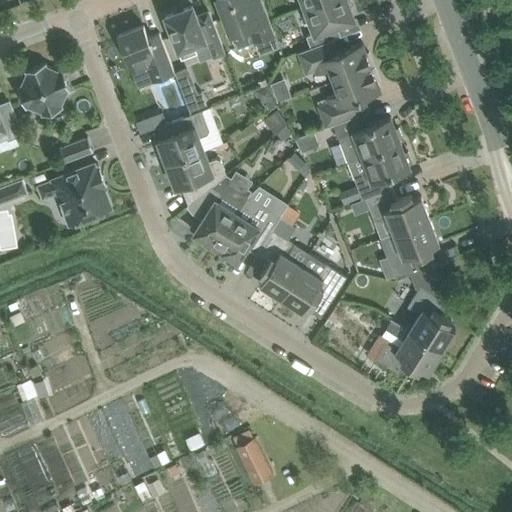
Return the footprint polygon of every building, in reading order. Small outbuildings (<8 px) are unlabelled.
[(218,0),(224,14),(231,33),(236,48),(255,41),(260,53),(280,45),(276,33),(271,20),(264,1),(263,0),(218,0)] [(349,0),(319,0),(306,5),(316,32),(307,35),(311,46),(332,38),(341,35),(337,23),(353,17),(349,5),(351,4),(349,0)] [(208,46),(209,46),(213,57),(225,52),(210,11),(197,16),(192,5),(166,15),(179,49),(205,39),(208,46)] [(155,80),(176,72),(160,31),(149,36),(144,24),(118,34),(132,71),(152,64),(157,78),(155,78),(155,80)] [(330,68),(334,80),(372,65),(363,41),(336,51),(332,38),(311,46),(299,51),(307,70),(316,67),(318,72),(330,68)] [(18,85),(25,104),(26,107),(27,107),(27,106),(29,106),(41,112),(42,113),(41,113),(42,114),(64,106),(63,105),(63,103),(68,91),(70,90),(70,91),(71,90),(63,68),(61,68),(61,69),(60,69),(47,64),(47,62),(47,61),(25,69),(25,71),(26,70),(26,72),(21,85),(19,85),(18,85)] [(327,125),(328,125),(360,113),(355,100),(381,90),(372,65),(334,80),(339,91),(327,96),(329,101),(319,105),(327,125)] [(192,108),(208,102),(201,84),(185,90),(192,108)] [(269,84),(257,90),(263,102),(275,96),(269,84)] [(23,134),(10,99),(0,102),(0,137),(6,135),(8,140),(23,134)] [(164,137),(158,139),(162,148),(166,159),(167,162),(205,148),(222,142),(209,106),(202,109),(178,118),(159,125),(160,126),(166,124),(170,134),(164,137)] [(164,108),(152,113),(156,125),(169,120),(164,108)] [(339,135),(348,161),(363,155),(401,141),(398,135),(403,133),(398,122),(394,123),(391,115),(339,135)] [(149,116),(136,121),(140,132),(153,127),(149,116)] [(287,125),(277,133),(283,141),(293,133),(287,125)] [(65,161),(75,157),(94,150),(88,135),(60,146),(65,161)] [(401,141),(363,155),(369,171),(354,177),(358,186),(362,198),(365,197),(392,187),(387,175),(410,166),(409,162),(413,161),(408,149),(405,151),(401,141)] [(205,148),(167,162),(168,165),(172,176),(176,186),(182,184),(188,182),(191,181),(196,196),(194,198),(188,202),(189,203),(213,183),(227,173),(221,159),(217,157),(209,160),(205,148)] [(296,151),(288,159),(298,169),(306,162),(296,151)] [(54,178),(39,184),(43,196),(58,190),(65,188),(77,220),(85,217),(88,219),(92,219),(96,217),(97,213),(112,207),(104,187),(107,185),(99,165),(96,166),(94,162),(76,170),(53,178),(54,178)] [(189,203),(187,205),(193,212),(203,218),(199,225),(194,232),(197,233),(196,235),(196,238),(203,243),(206,242),(207,240),(216,246),(238,212),(248,195),(251,190),(231,177),(227,173),(213,183),(189,203)] [(0,185),(0,202),(29,192),(23,177),(0,185)] [(358,186),(340,193),(344,205),(362,198),(358,186)] [(388,214),(394,232),(430,218),(421,194),(413,197),(411,193),(397,198),(393,186),(392,187),(365,197),(375,219),(388,214)] [(238,212),(216,246),(226,252),(224,254),(225,256),(232,261),(235,260),(236,258),(238,260),(247,246),(257,253),(273,228),(276,223),(281,216),(248,195),(238,212)] [(273,228),(257,253),(268,260),(260,272),(265,275),(263,279),(260,282),(282,296),(303,264),(287,253),(294,241),(289,238),(296,226),(281,216),(276,223),(273,228)] [(407,274),(411,272),(436,263),(431,251),(433,250),(432,245),(440,242),(430,218),(394,232),(401,250),(388,255),(397,278),(407,274)] [(303,264),(282,296),(303,309),(306,306),(320,315),(321,316),(347,275),(326,262),(310,252),(303,264)] [(410,328),(442,349),(456,328),(449,323),(452,318),(439,311),(446,300),(438,295),(441,291),(436,279),(441,277),(436,263),(411,272),(417,286),(419,288),(408,305),(420,313),(410,328)] [(388,337),(375,358),(399,373),(406,362),(419,370),(421,366),(429,370),(442,349),(410,328),(400,344),(388,337)] [(30,378),(14,385),(19,397),(21,396),(22,399),(36,393),(30,378)] [(200,431),(187,437),(192,449),(205,442),(200,431)] [(255,437),(236,446),(254,482),(272,473),(255,437)] [(128,471),(118,476),(122,484),(132,480),(128,471)]
